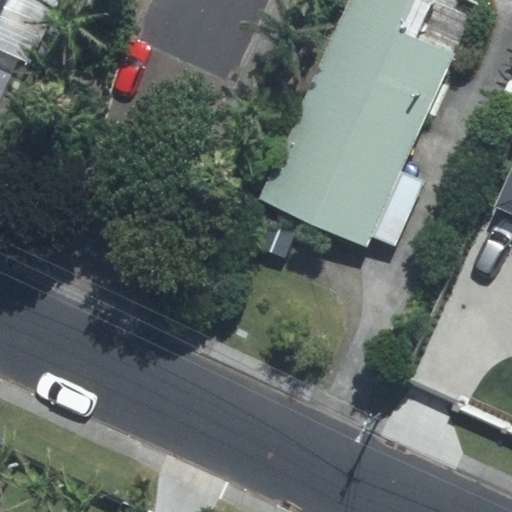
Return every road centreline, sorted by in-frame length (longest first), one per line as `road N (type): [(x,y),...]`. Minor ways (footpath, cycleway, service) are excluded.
road 1 (residential): [(56,338),(412,511)]
road 2 (residential): [(56,338),(209,0)]
